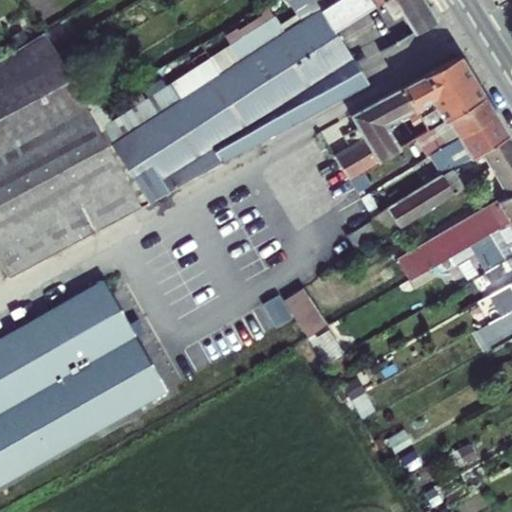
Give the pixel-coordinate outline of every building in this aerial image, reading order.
[(138,208),(364,85),(348,56),(332,31),(379,1),(391,17),(400,12),(413,35),(435,22),(420,0),(333,0),(333,1),(330,3),(307,18),(235,64),(105,147),(138,208)] [(295,0),(307,18),(330,3),(327,0),(295,0)] [(138,208),(105,147),(86,113),(41,33),(0,58),(0,270),(5,280),(138,208)] [(86,113),(105,147),(235,64),(228,52),(210,62),(203,52),(190,60),(195,67),(110,121),(100,104),(86,113)] [(333,156),(347,180),(417,138),(482,98),(457,57),(347,116),(361,138),(333,156)] [(126,88),(120,92),(127,105),(133,101),(126,88)] [(417,138),(428,157),(494,117),(482,98),(417,138)] [(494,117),(428,157),(440,175),(451,168),(478,151),(505,134),(494,117)] [(407,280),(415,275),(511,218),(511,146),(505,134),(478,151),(498,183),(488,189),(495,200),(395,261),(407,280)] [(440,175),(369,218),(380,236),(381,238),(462,186),(451,168),(440,175)] [(496,264),(504,259),(511,254),(511,218),(415,275),(420,285),(474,254),(473,252),(483,246),(494,265),(496,264)] [(368,223),(345,236),(354,250),(376,236),(368,223)] [(494,265),(482,272),(487,281),(501,273),(496,264),(494,265)] [(100,280),(0,337),(0,481),(162,389),(100,280)] [(511,308),(511,281),(486,296),(498,316),(511,308)] [(327,326),(303,289),(283,300),(307,338),(327,326)] [(279,295),(260,305),(273,329),(291,318),(279,295)]
